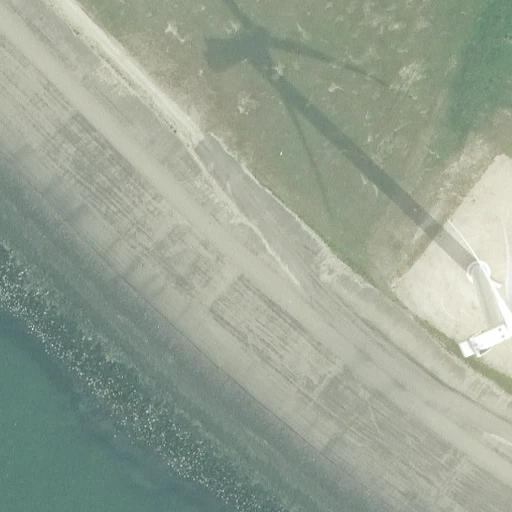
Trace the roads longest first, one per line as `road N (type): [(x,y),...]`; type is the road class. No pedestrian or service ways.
road 1 (track): [(59,0),(337,306)]
road 2 (track): [(313,330),(337,306),(460,405),(511,432)]
